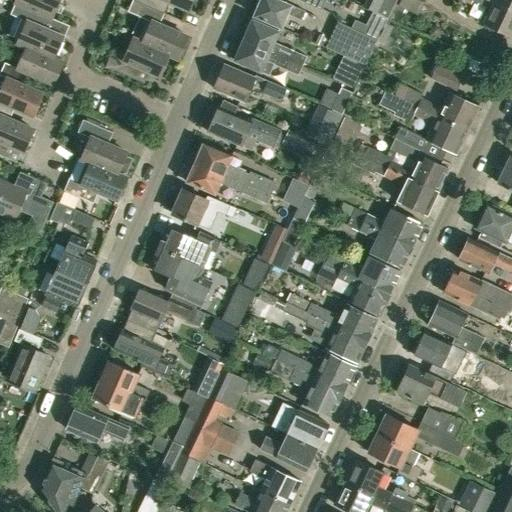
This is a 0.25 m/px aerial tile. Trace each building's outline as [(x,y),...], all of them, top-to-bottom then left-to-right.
[(15,0),(15,2),(16,2),(40,12),(40,13),(52,18),(59,0),(15,0)] [(162,11),(159,10),(135,0),(132,0),(128,11),(151,21),(142,41),(142,42),(169,54),(178,58),(188,36),(157,23),(162,11)] [(135,0),(159,10),(163,0),(167,0),(189,9),(192,0),(135,0)] [(305,10),(282,0),(281,0),(259,0),(259,2),(256,3),(253,10),(254,12),(253,15),(281,27),(287,13),(301,20),(305,10)] [(400,0),(379,0),(374,11),(375,11),(391,20),(400,0)] [(511,37),(511,35),(511,7),(495,0),(472,0),(489,8),(483,22),(511,36),(511,37)] [(35,24),(40,13),(40,12),(16,2),(15,2),(10,13),(16,16),(8,34),(18,39),(17,42),(26,46),(54,58),(54,57),(63,36),(35,24)] [(398,23),(405,9),(398,6),(391,20),(398,23)] [(381,40),(391,20),(375,11),(365,32),(381,40)] [(279,30),(270,27),(252,19),(251,21),(249,21),(245,29),(246,31),(243,39),(288,58),(303,65),(307,55),(274,41),(279,30)] [(381,40),(365,32),(341,21),(336,33),(323,27),(316,42),(357,59),(369,64),(381,40)] [(2,36),(0,34),(0,45),(8,49),(12,40),(2,36)] [(142,42),(142,41),(133,37),(125,55),(113,49),(105,66),(130,77),(135,65),(160,76),(169,54),(142,42)] [(303,65),(288,58),(243,39),(239,47),(238,47),(234,54),(235,56),(234,59),(252,67),(261,71),(266,73),(271,62),(284,68),(299,75),(303,65)] [(63,61),(54,57),(54,58),(26,46),(17,67),(5,62),(0,72),(0,74),(6,77),(24,85),(29,73),(53,84),(63,61)] [(358,89),(369,64),(357,59),(346,83),(358,89)] [(254,76),(242,71),(224,63),(213,87),(245,101),(252,85),(281,98),(286,88),(255,74),(254,76)] [(430,78),(457,90),(463,76),(437,64),(430,78)] [(43,93),(24,85),(6,77),(0,91),(0,114),(4,116),(9,105),(33,115),(43,93)] [(407,87),(402,98),(418,105),(421,98),(423,94),(407,87)] [(331,110),(342,115),(353,93),(342,88),(331,110)] [(457,153),(468,129),(418,105),(402,98),(393,94),(385,90),(381,98),(378,105),(395,113),(393,116),(404,121),(405,118),(411,120),(414,114),(434,123),(426,139),(400,127),(395,138),(421,150),(442,160),(447,149),(456,153),(457,153)] [(449,91),(441,107),(421,98),(418,105),(468,129),(479,106),(449,91)] [(208,131),(226,139),(251,150),(256,139),(272,146),(280,129),(252,117),(250,120),(234,113),(238,105),(224,99),(220,107),(218,106),(208,131)] [(343,116),(321,105),(316,116),(338,127),(343,116)] [(0,140),(24,151),(34,129),(4,116),(0,114),(0,140)] [(330,145),(338,127),(316,116),(307,134),(330,145)] [(89,137),(80,159),(90,162),(118,173),(120,169),(125,171),(130,159),(125,157),(127,152),(103,141),(108,129),(83,119),(77,132),(89,137)] [(316,142),(296,132),(291,130),(286,142),(311,154),(316,142)] [(232,155),(222,150),(203,142),(195,162),(245,184),(270,195),(275,183),(251,172),(249,175),(227,165),(232,155)] [(366,149),(363,157),(384,165),(438,191),(449,168),(419,154),(412,168),(387,155),(368,146),(366,149)] [(384,165),(363,157),(343,149),(340,156),(385,175),(405,184),(397,200),(427,215),(438,191),(384,165)] [(511,155),(510,155),(497,182),(511,189),(511,155)] [(90,162),(80,159),(78,158),(70,178),(69,178),(64,190),(88,201),(93,189),(118,199),(127,177),(118,173),(90,162)] [(270,195),(245,184),(195,162),(186,181),(215,194),(220,182),(267,202),(270,195)] [(39,230),(44,218),(52,200),(41,195),(46,182),(20,171),(14,184),(0,178),(0,213),(14,220),(19,209),(32,214),(27,225),(39,230)] [(300,208),(306,197),(311,186),(294,179),(285,201),(300,208)] [(207,199),(201,197),(183,189),(172,213),(196,224),(207,199)] [(295,220),(306,225),(317,201),(306,197),(300,208),(295,220)] [(228,217),(233,206),(220,200),(215,211),(228,217)] [(392,208),(385,222),(342,202),(338,211),(350,216),(363,221),(413,245),(423,223),(392,208)] [(66,233),(72,220),(76,210),(64,204),(53,228),(66,233)] [(511,215),(505,213),(487,204),(485,208),(482,209),(480,213),(481,216),(476,227),(494,236),(505,241),(511,226),(511,215)] [(76,210),(72,220),(90,228),(95,218),(76,210)] [(402,267),(413,245),(363,221),(350,216),(347,224),(378,238),(371,252),(402,267)] [(284,243),(289,231),(258,217),(253,227),(273,236),(271,240),(283,245),(284,243)] [(296,249),(306,225),(295,220),(289,231),(284,243),(294,248),(296,249)] [(199,231),(196,239),(166,226),(158,246),(187,260),(203,267),(208,269),(220,239),(199,230),(199,231)] [(96,259),(88,255),(83,253),(87,242),(71,235),(65,248),(55,270),(86,283),(96,259)] [(498,251),(487,246),(469,238),(459,259),(488,272),(493,261),(511,270),(511,258),(497,252),(498,251)] [(284,269),(294,248),(284,243),(283,245),(273,264),(284,269)] [(203,267),(187,260),(158,246),(149,266),(178,279),(172,292),(200,304),(210,280),(199,275),(203,267)] [(277,252),(268,247),(264,255),(273,259),(277,252)] [(369,256),(362,270),(329,254),(325,262),(390,292),(401,271),(369,256)] [(348,299),(380,315),(390,292),(325,262),(322,269),(355,285),(348,299)] [(481,281),(472,276),(454,268),(443,292),(499,318),(505,305),(476,292),(481,281)] [(75,307),(86,283),(55,270),(45,294),(46,295),(42,305),(57,312),(62,301),(75,307)] [(242,284),(257,291),(261,284),(246,277),(242,284)] [(256,291),(240,284),(235,294),(251,301),(256,291)] [(0,342),(9,346),(29,297),(1,286),(0,288),(0,342)] [(169,297),(168,301),(140,289),(131,308),(132,308),(128,317),(156,330),(165,310),(185,319),(191,306),(169,297)] [(273,295),(261,289),(249,315),(261,320),(273,295)] [(346,303),(340,317),(288,292),(285,300),(286,301),(368,339),(378,318),(346,303)] [(279,299),(276,306),(283,309),(286,302),(279,299)] [(467,313),(457,309),(439,300),(428,324),(455,337),(453,342),(480,355),(488,337),(461,324),(467,313)] [(368,339),(286,301),(286,302),(283,309),(332,333),(326,347),(357,362),(368,339)] [(33,333),(40,317),(36,309),(29,307),(20,327),(33,333)] [(234,346),(242,329),(214,316),(206,333),(234,346)] [(156,330),(128,317),(123,329),(122,329),(114,349),(142,361),(140,364),(167,376),(172,364),(167,362),(167,361),(158,357),(163,346),(151,341),(156,330)] [(14,361),(16,362),(8,380),(34,391),(42,373),(40,371),(47,353),(38,349),(42,338),(19,328),(14,340),(22,343),(14,361)] [(428,370),(456,383),(460,374),(441,366),(452,343),(425,331),(414,354),(432,363),(428,370)] [(281,348),(280,350),(267,345),(266,347),(262,344),(258,352),(275,359),(344,390),(356,365),(327,352),(320,367),(281,348)] [(310,387),(303,402),(331,416),(344,390),(275,359),(271,368),(310,387)] [(139,373),(127,368),(109,360),(101,378),(146,398),(150,390),(134,383),(139,373)] [(466,391),(427,372),(409,364),(396,391),(422,403),(427,392),(459,407),(466,391)] [(232,378),(221,373),(212,392),(223,397),(232,378)] [(215,381),(201,374),(193,390),(207,397),(215,381)] [(149,399),(146,398),(101,378),(92,397),(109,404),(108,408),(132,419),(135,417),(138,410),(156,418),(162,405),(158,403),(149,399)] [(189,403),(184,415),(194,420),(205,396),(195,391),(189,403)] [(152,393),(149,399),(158,403),(161,396),(152,393)] [(196,425),(218,436),(223,425),(214,421),(223,402),(210,396),(196,425)] [(328,423),(298,409),(285,403),(274,427),(287,433),(317,446),(328,423)] [(129,427),(95,412),(77,404),(66,428),(85,436),(97,441),(102,430),(124,440),(129,427)] [(421,421),(454,439),(462,423),(428,406),(421,421)] [(421,421),(417,428),(386,413),(377,432),(409,448),(409,447),(415,435),(458,455),(464,443),(454,439),(421,421)] [(184,415),(172,441),(182,445),(194,420),(184,415)] [(192,456),(194,457),(201,443),(210,447),(212,448),(218,436),(196,425),(186,446),(183,452),(192,456)] [(409,448),(377,432),(368,451),(399,466),(397,472),(415,480),(421,468),(413,464),(419,452),(409,447),(409,448)] [(306,471),(317,446),(287,433),(282,444),(267,437),(262,449),(276,456),(306,471)] [(180,446),(171,442),(154,480),(162,484),(180,446)] [(198,461),(182,454),(171,479),(187,486),(198,461)] [(87,472),(94,460),(95,458),(88,455),(80,469),(72,465),(70,471),(61,467),(63,462),(53,458),(41,486),(41,492),(42,492),(57,511),(65,511),(69,505),(73,504),(78,494),(87,472)] [(301,480),(283,472),(271,466),(271,467),(256,459),(251,471),(265,478),(260,489),(290,503),(301,480)] [(384,472),(373,467),(355,459),(344,481),(388,501),(392,494),(377,487),(384,472)] [(87,472),(78,494),(91,500),(108,466),(94,460),(87,472)] [(511,511),(511,467),(488,511),(511,511)] [(139,510),(143,511),(156,511),(158,508),(157,507),(161,499),(167,486),(153,480),(139,510)] [(412,511),(416,506),(392,494),(388,501),(344,481),(334,503),(352,511),(364,511),(370,501),(392,511),(412,511)] [(482,511),(492,492),(474,483),(463,505),(478,511),(482,511)] [(395,487),(392,494),(405,501),(407,497),(408,494),(395,487)] [(250,511),(285,511),(290,503),(260,489),(255,499),(240,492),(235,504),(249,511),(250,511)] [(167,511),(174,511),(178,506),(161,499),(157,507),(158,508),(167,511)] [(442,499),(438,508),(448,511),(449,511),(453,504),(442,499)]
